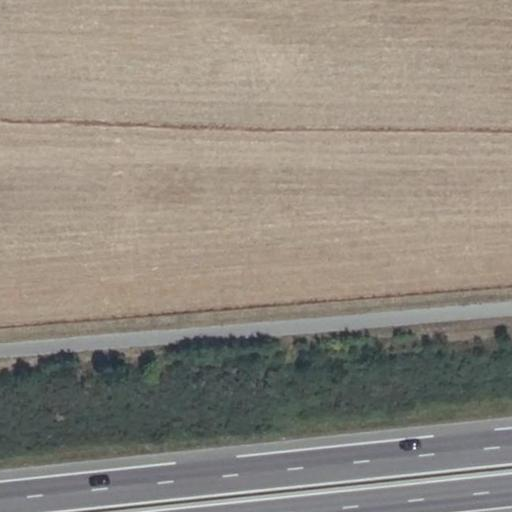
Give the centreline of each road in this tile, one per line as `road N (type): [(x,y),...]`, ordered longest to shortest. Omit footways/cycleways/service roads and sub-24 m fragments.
road 1 (trunk): [(511,450),(0,505)]
road 2 (trunk): [(382,511),(511,498)]
